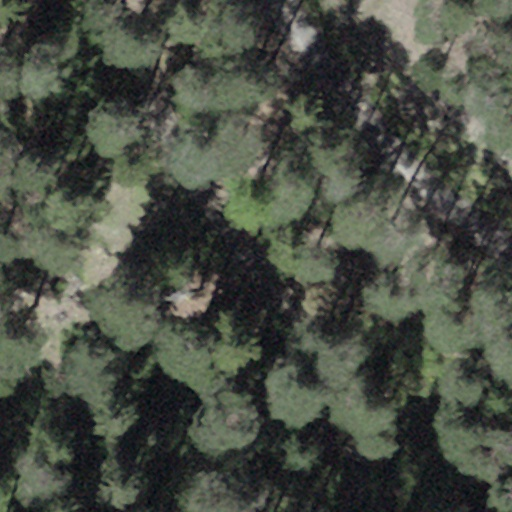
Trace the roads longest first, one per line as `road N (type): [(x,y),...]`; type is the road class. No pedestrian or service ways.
road 1 (track): [(344,511),(351,458),(322,361),(298,319),(185,182),(103,0)]
road 2 (track): [(272,0),(304,64),(354,130),(417,191),(511,256)]
